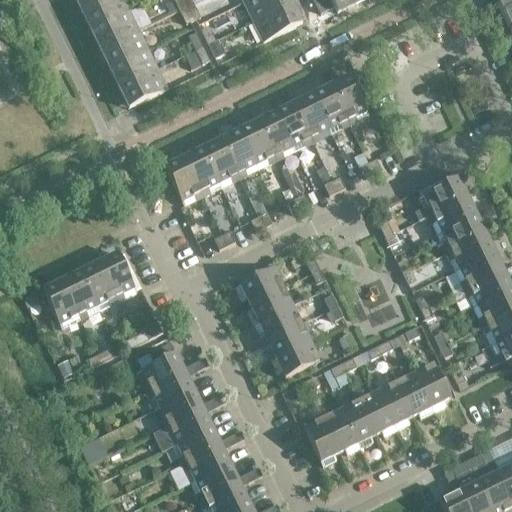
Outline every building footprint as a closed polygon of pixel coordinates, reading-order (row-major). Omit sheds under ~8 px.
[(107,0),(73,0),(80,14),(107,0)] [(128,14),(121,0),(107,0),(80,14),(90,33),(128,14)] [(186,10),(180,0),(171,0),(179,13),(186,10)] [(189,0),(180,0),(186,10),(192,6),(189,0)] [(291,6),(287,0),(254,0),(243,6),(253,25),(291,6)] [(333,11),(328,0),(311,0),(320,17),(333,11)] [(357,7),(353,0),(328,0),(333,11),(336,17),(357,7)] [(511,2),(509,5),(496,11),(511,44),(511,2)] [(199,20),(192,6),(186,10),(192,24),(199,20)] [(301,27),(291,6),(253,25),(263,46),(301,27)] [(192,24),(186,10),(179,13),(185,27),(192,24)] [(137,33),(128,14),(90,33),(99,52),(137,33)] [(200,33),(207,47),(214,44),(208,30),(200,33)] [(147,53),(137,33),(99,52),(109,72),(147,53)] [(188,39),(195,54),(202,50),(195,36),(188,39)] [(221,58),(214,44),(207,47),(214,61),(221,58)] [(209,64),(202,50),(195,54),(202,68),(209,64)] [(156,72),(147,53),(109,72),(118,91),(156,72)] [(167,93),(156,72),(118,91),(128,112),(167,93)] [(348,79),(329,89),(349,128),(368,119),(348,79)] [(349,128),(329,89),(311,98),(330,137),(349,128)] [(330,137),(311,98),(293,107),(312,146),(330,137)] [(312,146),(293,107),(274,116),(294,155),(312,146)] [(294,155),(274,116),(256,125),(275,164),(294,155)] [(275,164),(256,125),(238,134),(257,173),(275,164)] [(257,173),(238,134),(219,143),(239,182),(257,173)] [(239,182),(219,143),(201,152),(221,191),(239,182)] [(221,191),(201,152),(183,161),(202,200),(221,191)] [(202,200),(183,161),(164,170),(183,210),(202,200)] [(375,163),(367,167),(373,178),(381,174),(375,163)] [(373,178),(367,167),(359,171),(365,182),(373,178)] [(324,171),(317,175),(323,187),(330,183),(324,171)] [(339,181),(331,185),(336,196),(344,192),(339,181)] [(418,201),(423,211),(414,216),(418,224),(427,220),(466,200),(457,181),(418,201)] [(298,185),(288,190),(293,199),(302,194),(298,185)] [(336,196),(331,185),(323,189),(328,200),(336,196)] [(302,199),(294,202),(300,214),(308,210),(302,199)] [(475,219),(466,200),(427,220),(436,238),(475,219)] [(300,214),(294,202),(286,206),(292,218),(300,214)] [(261,208),(253,211),(257,219),(265,216),(261,208)] [(266,216),(258,220),(263,232),(271,228),(266,216)] [(484,237),(475,219),(436,238),(445,256),(484,237)] [(263,232),(258,220),(250,224),(255,236),(263,232)] [(387,226),(378,230),(384,241),(392,237),(387,226)] [(229,234),(221,238),(227,250),(235,246),(229,234)] [(398,248),(392,237),(384,241),(389,252),(398,248)] [(493,255),(484,237),(445,256),(454,275),(493,255)] [(227,250),(221,238),(213,242),(218,254),(227,250)] [(502,274),(493,255),(454,275),(463,293),(502,274)] [(116,256),(97,266),(116,305),(136,296),(116,256)] [(318,273),(313,262),(305,266),(310,277),(318,273)] [(405,263),(396,267),(402,278),(410,273),(405,263)] [(116,305),(97,266),(79,275),(98,314),(116,305)] [(245,303),(248,308),(283,291),(273,272),(234,291),(241,305),(245,303)] [(324,284),(318,273),(310,277),(316,288),(324,284)] [(415,284),(410,273),(402,278),(407,289),(415,284)] [(511,292),(502,274),(463,293),(472,311),(511,292)] [(98,314),(79,275),(61,284),(80,323),(98,314)] [(80,323),(61,284),(42,293),(61,333),(80,323)] [(292,309),(283,291),(248,308),(250,313),(246,315),(252,328),(292,309)] [(511,314),(511,293),(511,292),(472,311),(481,330),(511,314)] [(336,309),(331,298),(323,303),(328,314),(336,309)] [(423,299),(414,303),(420,314),(428,310),(423,299)] [(301,327),(292,309),(252,328),(259,341),(263,339),(266,344),(301,327)] [(342,320),(336,309),(328,314),(334,325),(342,320)] [(433,321),(428,310),(420,314),(425,325),(433,321)] [(511,337),(511,314),(481,330),(490,348),(511,337)] [(310,346),(301,327),(266,344),(268,350),(264,352),(270,365),(310,346)] [(419,339),(414,331),(403,337),(407,345),(419,339)] [(144,335),(133,340),(138,348),(148,343),(144,335)] [(355,347),(349,336),(341,340),(347,351),(355,347)] [(441,336),(432,340),(438,351),(446,347),(441,336)] [(511,360),(511,337),(490,348),(499,367),(511,360)] [(138,348),(133,340),(123,345),(127,354),(138,348)] [(392,352),(388,344),(377,350),(381,358),(392,352)] [(135,376),(145,395),(184,376),(182,372),(169,346),(148,357),(153,367),(135,376)] [(319,365),(310,346),(270,365),(277,378),(281,376),(284,382),(319,365)] [(451,358),(446,347),(438,351),(443,362),(451,358)] [(381,358),(377,350),(366,355),(370,363),(381,358)] [(108,353),(97,358),(101,366),(112,361),(108,353)] [(101,366),(97,358),(86,363),(90,372),(101,366)] [(208,370),(204,361),(193,367),(197,375),(208,370)] [(355,370),(351,362),(340,368),(344,376),(355,370)] [(66,364),(56,369),(62,381),(72,376),(66,364)] [(197,375),(193,367),(182,372),(184,376),(145,395),(154,414),(193,394),(186,380),(197,375)] [(432,367),(413,376),(432,416),(445,409),(443,405),(449,402),(432,367)] [(344,376),(340,368),(329,373),(334,381),(344,376)] [(459,373),(451,377),(456,388),(464,384),(459,373)] [(344,376),(334,381),(339,390),(348,385),(344,376)] [(432,416),(413,376),(395,385),(412,420),(417,418),(419,422),(432,416)] [(319,388),(315,380),(304,386),(308,394),(319,388)] [(412,420),(395,385),(376,394),(396,434),(409,427),(406,423),(412,420)] [(308,394),(304,386),(293,391),(297,399),(308,394)] [(202,413),(200,409),(193,394),(154,414),(163,432),(202,413)] [(396,434),(376,394),(358,403),(375,438),(380,436),(383,440),(396,434)] [(226,406),(222,398),(211,403),(215,412),(226,406)] [(215,412),(211,403),(200,409),(202,413),(163,432),(152,437),(161,456),(172,450),(211,431),(204,417),(215,412)] [(375,438),(358,403),(340,412),(359,452),(372,445),(370,441),(375,438)] [(359,452),(340,412),(321,421),(338,456),(344,454),(346,458),(359,452)] [(338,456),(321,421),(302,431),(322,470),(335,463),(333,459),(338,456)] [(220,449),(218,445),(211,431),(172,450),(181,469),(220,449)] [(244,443),(240,435),(229,440),(233,448),(244,443)] [(233,448),(229,440),(218,445),(220,449),(181,469),(190,487),(229,468),(222,453),(233,448)] [(493,464),(488,453),(479,458),(485,469),(493,464)] [(511,511),(511,468),(498,475),(493,464),(485,469),(488,475),(490,479),(494,477),(511,511)] [(238,486),(236,482),(229,468),(190,487),(199,505),(238,486)] [(262,479),(258,471),(246,477),(251,485),(262,479)] [(457,482),(451,471),(443,475),(448,486),(457,482)] [(490,479),(488,475),(474,482),(488,511),(511,511),(494,477),(490,479)] [(251,485),(246,477),(236,482),(238,486),(199,505),(201,511),(231,511),(247,504),(240,490),(251,485)] [(460,489),(457,482),(448,486),(453,497),(458,495),(465,511),(488,511),(474,482),(460,489)] [(465,511),(458,495),(453,497),(428,510),(428,511),(465,511)]
